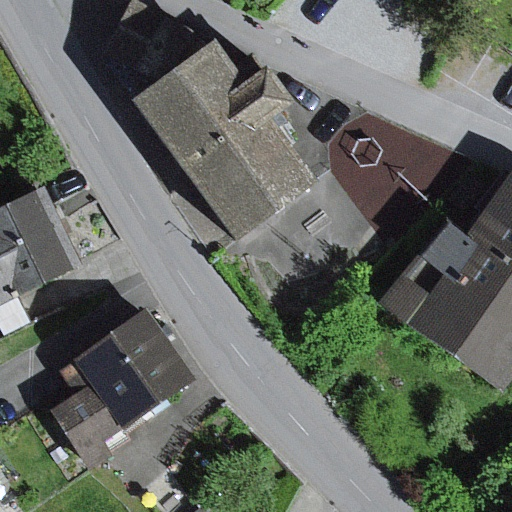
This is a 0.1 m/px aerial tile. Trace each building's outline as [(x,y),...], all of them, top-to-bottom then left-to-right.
[(194,35),(131,1),(107,58),(158,82),(165,86),(169,77),(210,48),(192,39),(194,35)] [(210,48),(169,77),(165,86),(158,82),(128,103),(232,249),(316,189),(269,124),(292,107),(264,70),(241,85),(213,46),(210,48)] [(511,168),(462,239),(446,225),(376,304),(500,398),(511,380),(511,168)] [(42,191),(0,211),(0,335),(27,322),(16,302),(81,269),(42,191)] [(70,398),(47,413),(88,475),(111,459),(102,445),(193,384),(146,314),(55,374),(70,398)]
